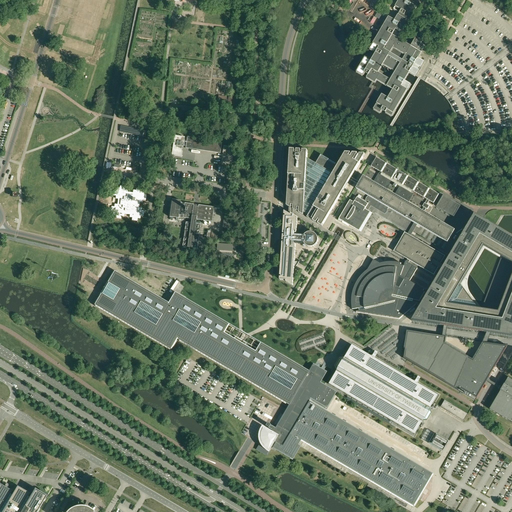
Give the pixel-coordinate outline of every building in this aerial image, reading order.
[(377,80),(387,86),(393,90),(388,99),(382,95),(373,109),(380,113),(381,110),(391,116),(410,84),(404,81),(409,72),(415,76),(417,73),(418,70),(419,71),(421,68),(420,67),(424,62),(417,58),(425,46),(420,44),(422,41),(416,37),(410,46),(398,39),(417,7),(406,1),(406,0),(398,0),(393,9),(400,13),(395,21),(388,17),(382,29),(378,35),(377,36),(370,49),(371,50),(376,53),(371,61),(365,57),(356,72),(363,75),(364,73),(368,75),(366,78),(375,83),(377,80)] [(144,132),(121,127),(120,133),(144,138),(146,132),(144,132)] [(196,149),(198,135),(190,133),(189,137),(187,137),(186,148),(196,149)] [(182,157),(185,138),(181,137),(181,135),(180,134),(179,137),(175,136),(172,155),(182,157)] [(204,151),(206,136),(198,135),(196,149),(204,151)] [(222,138),(206,136),(204,151),(220,153),(222,138)] [(232,147),(224,146),(221,163),(229,164),(230,161),(232,162),(233,156),(230,156),(232,147)] [(287,206),(291,208),(291,213),(294,215),(294,210),(297,212),(297,211),(299,211),(299,213),(304,216),(304,213),(309,215),(307,218),(312,220),(312,219),(314,220),(313,221),(317,223),(318,222),(319,223),(318,224),(322,227),(326,220),(336,203),(350,180),(359,185),(357,188),(359,188),(360,186),(359,185),(360,183),(351,178),(365,154),(360,154),(359,155),(357,154),(358,154),(353,153),(352,155),(351,154),(351,153),(346,153),(333,174),(332,173),(337,164),(321,155),(316,164),(307,159),(308,151),(303,150),(303,152),(301,152),(301,150),(297,150),(297,152),(295,151),(295,150),(290,150),(287,206)] [(366,199),(366,201),(369,202),(368,203),(357,197),(354,202),(350,200),(339,219),(343,221),(342,223),(343,223),(343,222),(347,224),(350,225),(359,231),(370,212),(368,210),(371,205),(376,208),(377,207),(378,205),(388,209),(389,207),(388,207),(388,206),(390,207),(412,220),(412,221),(414,223),(415,223),(408,234),(410,236),(417,224),(420,226),(448,242),(450,239),(453,234),(455,230),(424,212),(426,209),(427,209),(430,206),(427,204),(429,201),(434,203),(439,194),(430,189),(377,158),(371,167),(382,173),(381,175),(379,174),(373,184),(364,179),(363,178),(361,181),(360,183),(359,185),(360,186),(359,188),(370,195),(369,196),(368,197),(367,198),(366,199)] [(124,217),(130,218),(132,218),(132,221),(138,221),(138,219),(141,219),(141,216),(144,217),(144,211),(142,211),(142,208),(140,207),(140,205),(134,204),(135,200),(136,200),(136,197),(135,197),(134,197),(129,196),(130,193),(128,193),(128,189),(125,189),(126,186),(120,186),(120,188),(117,188),(117,191),(114,190),(113,196),(116,196),(116,199),(115,204),(115,206),(112,205),(111,212),(114,213),(113,215),(116,216),(116,218),(121,219),(122,216),(124,217)] [(443,195),(437,207),(443,211),(452,216),(454,217),(461,206),(458,204),(450,199),(443,195)] [(169,214),(168,216),(170,216),(170,217),(179,219),(179,218),(178,218),(179,217),(186,218),(191,219),(192,219),(192,223),(191,223),(186,222),(182,247),(197,249),(198,240),(200,240),(201,234),(199,234),(201,224),(196,224),(195,224),(195,219),(196,219),(196,220),(201,220),(212,222),(214,207),(199,205),(198,205),(198,207),(193,206),(193,204),(184,203),(181,203),(181,202),(181,201),(172,200),(173,200),(172,201),(171,201),(169,214)] [(230,209),(229,209),(226,209),(222,234),(216,233),(215,239),(223,240),(228,240),(230,224),(228,224),(230,209)] [(297,266),(300,261),(299,261),(299,262),(295,261),(295,260),(295,259),(296,244),(294,244),(294,243),(295,243),(304,243),(305,244),(305,245),(306,246),(307,246),(308,247),(309,247),(310,247),(311,247),(312,247),(313,247),(314,246),(315,246),(316,245),(317,244),(318,243),(318,242),(318,241),(318,240),(318,239),(318,238),(318,237),(317,236),(317,235),(316,234),(315,234),(315,233),(314,233),(313,232),(312,232),(311,232),(310,232),(308,233),(307,233),(306,234),(305,235),(301,235),(301,233),(299,233),(299,230),(299,235),(295,235),(295,233),(296,233),(297,232),(298,217),(294,215),(291,213),(291,214),(291,215),(290,214),(285,211),(284,215),(285,215),(286,215),(286,216),(284,216),(283,234),(285,234),(284,235),(283,235),(283,241),(284,241),(284,242),(283,242),(280,276),(282,276),(282,277),(280,277),(280,280),(286,280),(286,281),(286,282),(293,286),(294,269),(294,265),(297,265),(296,266),(297,266)] [(412,321),(444,326),(442,336),(414,332),(407,330),(406,339),(405,341),(403,358),(413,364),(415,365),(460,392),(462,393),(475,401),(476,399),(486,383),(489,378),(495,368),(507,346),(502,345),(487,343),(491,333),(511,336),(511,235),(475,214),(445,266),(441,263),(434,259),(431,263),(438,268),(442,270),(438,277),(422,304),(418,303),(416,305),(421,306),(412,321)] [(410,260),(434,275),(435,272),(436,272),(438,268),(431,263),(434,259),(434,258),(438,252),(427,246),(427,245),(417,240),(413,238),(410,236),(408,234),(407,234),(402,242),(402,241),(401,242),(400,242),(399,243),(399,244),(399,245),(400,245),(400,246),(401,246),(402,246),(403,246),(403,245),(404,245),(405,246),(404,249),(403,249),(402,249),(402,250),(403,251),(402,251),(401,251),(401,252),(401,253),(400,255),(408,259),(410,260)] [(217,244),(217,250),(235,252),(235,245),(217,244)] [(410,260),(408,259),(406,261),(404,266),(401,265),(401,263),(399,263),(397,262),(395,262),(393,262),(390,262),(388,262),(386,262),(384,263),(382,263),(380,264),(376,261),(375,261),(369,271),(367,273),(366,274),(364,275),(363,277),(361,279),(360,280),(359,282),(358,284),(357,285),(356,287),(356,289),(355,291),(354,293),(354,295),(354,298),(354,300),(354,302),(354,304),(354,305),(354,306),(354,307),(354,309),(356,309),(359,308),(359,311),(358,311),(357,311),(356,313),(399,319),(416,305),(418,303),(413,302),(413,300),(419,301),(425,292),(423,291),(424,289),(410,281),(411,279),(414,274),(415,272),(417,268),(413,265),(409,263),(410,260)] [(440,268),(438,268),(436,272),(435,272),(434,275),(435,275),(438,277),(442,270),(440,268)] [(114,271),(94,305),(170,350),(170,349),(170,350),(171,349),(171,350),(177,339),(289,405),(287,407),(283,415),(276,425),(275,428),(270,425),(268,424),(267,423),(265,426),(271,430),(271,431),(261,426),(259,430),(258,432),(258,435),(258,438),(258,440),(259,443),(261,445),(262,448),(264,449),(268,452),(274,443),(275,443),(273,446),(291,456),(298,445),(301,440),(413,506),(432,474),(309,401),(310,399),(326,408),(329,404),(336,392),(320,382),(319,382),(324,373),(323,372),(320,370),(319,370),(313,366),(309,372),(308,372),(309,372),(308,371),(261,343),(260,343),(255,351),(245,345),(246,343),(244,342),(236,337),(235,337),(234,339),(224,333),(229,325),(228,324),(175,293),(174,293),(168,303),(114,271)] [(335,371),(327,384),(337,389),(344,393),(362,404),(390,420),(392,422),(404,429),(413,434),(418,426),(421,420),(426,420),(430,413),(428,409),(429,407),(436,395),(416,383),(417,381),(419,378),(417,377),(415,380),(414,382),(373,358),(374,356),(376,353),(374,351),(374,352),(372,355),(371,357),(350,345),(347,350),(342,359),(338,360),(334,366),(336,370),(335,371)] [(492,383),(489,378),(486,383),(491,386),(500,391),(502,388),(492,383)] [(511,379),(508,378),(502,388),(500,391),(490,409),(510,421),(511,422),(511,379)] [(468,414),(444,400),(440,407),(464,421),(468,414)] [(441,451),(447,441),(434,433),(428,443),(441,451)] [(0,483),(0,511),(37,511),(45,499),(46,499),(47,499),(47,498),(48,498),(48,497),(48,496),(48,495),(47,494),(46,493),(45,493),(44,493),(43,494),(35,489),(30,498),(28,496),(29,493),(17,486),(16,489),(12,495),(10,493),(12,490),(7,488),(7,487),(8,487),(8,486),(8,485),(8,484),(7,484),(6,484),(5,484),(5,485),(5,486),(0,483)]
